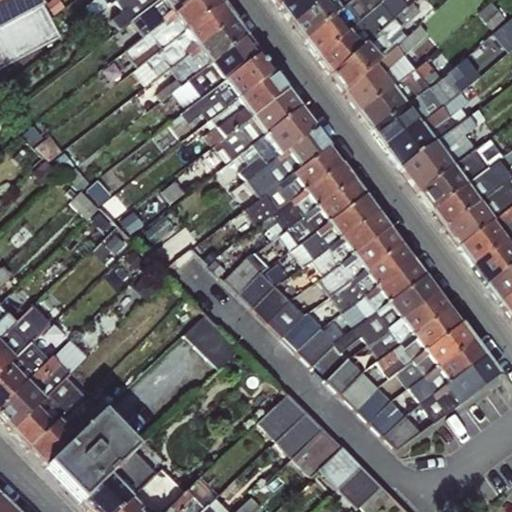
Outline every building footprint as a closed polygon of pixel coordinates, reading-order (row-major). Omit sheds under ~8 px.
[(57,37),(37,0),(0,0),(0,37),(13,60),(57,37)] [(117,31),(129,23),(158,0),(116,0),(114,2),(121,13),(109,22),(117,31)] [(219,6),(214,0),(192,0),(166,20),(140,38),(122,54),(134,69),(219,6)] [(158,0),(129,23),(140,38),(166,20),(192,0),(158,0)] [(268,0),(276,9),(286,0),(268,0)] [(286,0),(276,9),(289,26),(320,0),(286,0)] [(302,42),(352,0),(320,0),(289,26),(302,42)] [(315,60),(384,0),(352,0),(302,42),(315,60)] [(329,78),(410,5),(414,0),(410,0),(402,7),(396,0),(384,0),(315,60),(329,78)] [(418,14),(410,5),(329,78),(342,96),(403,40),(397,32),(418,14)] [(141,90),(167,71),(231,23),(219,6),(134,69),(129,74),(141,90)] [(495,33),(509,51),(511,47),(511,21),(495,33)] [(243,39),(231,23),(167,71),(174,81),(153,97),(158,103),(169,95),(243,39)] [(356,114),(411,73),(401,58),(425,37),(417,28),(403,40),(342,96),(356,114)] [(0,67),(13,60),(0,37),(0,67)] [(169,95),(182,112),(257,56),(243,39),(169,95)] [(203,125),(235,101),(272,77),(257,56),(182,112),(168,124),(172,131),(197,118),(203,125)] [(435,84),(438,80),(424,64),(411,73),(356,114),(369,132),(435,84)] [(284,93),(272,77),(235,101),(203,125),(208,132),(201,138),(210,149),(248,119),(284,93)] [(384,152),(448,103),(435,84),(369,132),(372,136),(384,152)] [(223,166),(238,156),(298,111),(284,93),(248,119),(210,149),(223,166)] [(461,107),(465,104),(458,96),(448,103),(384,152),(397,170),(468,118),(461,107)] [(243,182),(313,131),(298,111),(238,156),(245,166),(236,174),(243,182)] [(415,195),(471,153),(461,138),(482,122),(476,113),(468,118),(397,170),(415,195)] [(254,187),(263,196),(327,150),(313,131),(243,182),(249,190),(254,187)] [(494,164),(499,159),(487,142),(471,153),(415,195),(429,213),(494,164)] [(338,166),(327,150),(263,196),(242,213),(248,221),(260,212),(267,219),(338,166)] [(442,230),(511,181),(494,164),(429,213),(442,230)] [(261,250),(278,237),(350,182),(338,166),(267,219),(259,225),(265,233),(254,242),(261,250)] [(511,207),(511,180),(511,181),(442,230),(456,248),(511,207)] [(361,198),(350,182),(278,237),(288,253),(325,225),(361,198)] [(300,269),(308,263),(374,214),(361,198),(325,225),(288,253),(300,269)] [(472,269),(503,243),(511,236),(511,207),(456,248),(472,269)] [(386,231),(374,214),(308,263),(320,278),(386,231)] [(315,283),(327,298),(397,247),(386,231),(320,278),(315,283)] [(484,286),(511,265),(511,256),(503,243),(472,269),(484,286)] [(340,316),(409,264),(397,247),(327,298),(323,303),(335,318),(340,316)] [(225,278),(283,339),(306,318),(273,283),(280,277),(255,251),(225,278)] [(331,347),(341,339),(422,279),(409,264),(340,316),(346,325),(334,334),(326,326),(318,331),(331,347)] [(511,293),(511,265),(484,286),(498,305),(511,293)] [(0,270),(0,269),(0,286),(8,278),(0,270)] [(365,346),(433,295),(422,279),(341,339),(347,346),(359,338),(365,346)] [(511,323),(511,322),(511,293),(498,305),(511,323)] [(365,346),(377,361),(446,311),(433,295),(365,346)] [(29,310),(12,327),(0,338),(0,372),(35,339),(44,327),(29,310)] [(386,381),(391,376),(457,326),(446,311),(377,361),(374,364),(386,381)] [(2,319),(0,316),(0,338),(12,327),(4,317),(2,319)] [(220,367),(237,349),(204,317),(186,335),(220,367)] [(469,342),(457,326),(391,376),(404,392),(469,342)] [(44,347),(35,339),(0,372),(0,406),(46,360),(49,356),(43,348),(44,347)] [(403,418),(419,407),(483,360),(469,342),(404,392),(411,399),(396,411),(403,418)] [(67,378),(46,360),(0,406),(0,423),(9,433),(63,381),(67,378)] [(431,424),(455,407),(495,378),(483,360),(419,407),(431,424)] [(72,391),(63,381),(9,433),(26,450),(77,404),(82,397),(72,391)] [(289,395),(259,423),(291,456),(320,428),(289,395)] [(96,421),(77,404),(26,450),(44,469),(96,421)] [(98,419),(96,421),(44,469),(77,504),(131,453),(98,419)] [(293,458),(309,473),(336,443),(321,429),(293,458)] [(137,447),(131,453),(77,504),(85,511),(117,511),(128,502),(151,480),(141,470),(151,460),(137,447)] [(343,447),(320,468),(361,511),(374,511),(390,497),(343,447)] [(193,484),(163,511),(201,511),(211,502),(193,484)] [(249,499),(235,511),(255,511),(259,509),(249,499)] [(137,511),(138,511),(128,502),(117,511),(137,511)] [(221,511),(211,502),(201,511),(221,511)] [(0,511),(9,511),(0,503),(0,511)]
